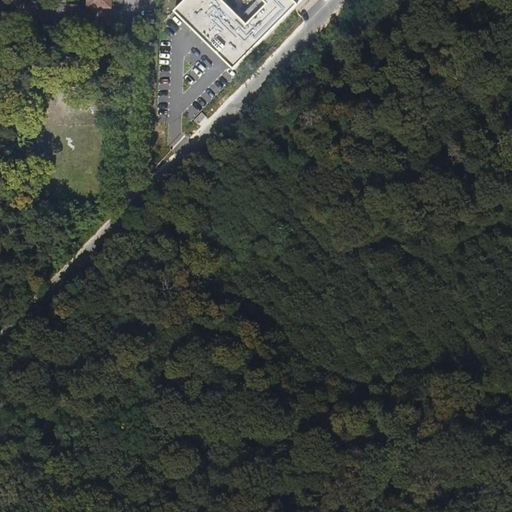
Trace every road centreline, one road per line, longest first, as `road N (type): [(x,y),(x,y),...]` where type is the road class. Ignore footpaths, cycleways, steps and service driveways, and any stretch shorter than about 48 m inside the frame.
road 1 (residential): [(130,212),(337,0)]
road 2 (unclassified): [(131,14),(130,212)]
road 3 (residential): [(0,347),(130,212)]
road 4 (residential): [(18,0),(17,14),(131,14)]
